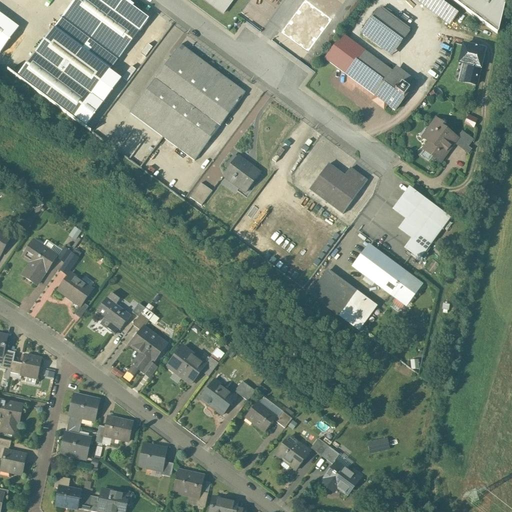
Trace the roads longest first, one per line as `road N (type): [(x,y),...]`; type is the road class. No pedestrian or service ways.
road 1 (unclassified): [(167,0),(392,161)]
road 2 (residential): [(275,511),(71,356)]
road 3 (residential): [(33,511),(71,356)]
